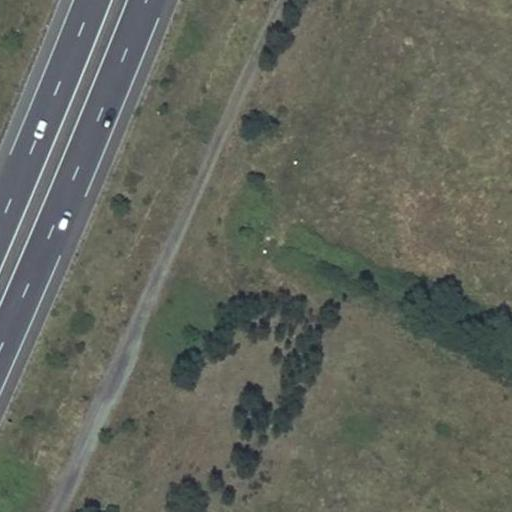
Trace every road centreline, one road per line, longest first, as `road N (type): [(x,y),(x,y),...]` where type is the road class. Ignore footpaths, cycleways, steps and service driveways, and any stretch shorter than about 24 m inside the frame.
road 1 (track): [(52,511),(233,112),(293,0)]
road 2 (trunk): [(0,341),(140,0)]
road 3 (trunk): [(87,0),(0,210)]
